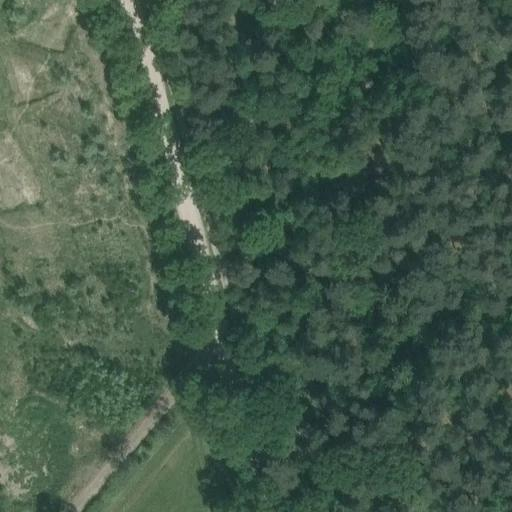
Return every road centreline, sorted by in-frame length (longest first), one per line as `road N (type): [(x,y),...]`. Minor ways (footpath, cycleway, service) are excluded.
road 1 (track): [(277,511),(229,357),(139,0)]
road 2 (track): [(86,511),(170,408),(229,357),(248,354)]
